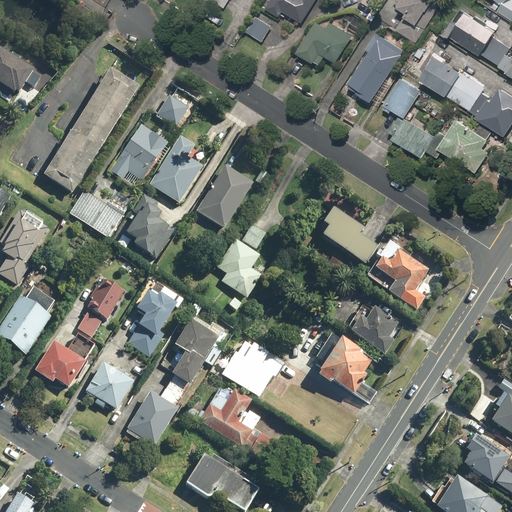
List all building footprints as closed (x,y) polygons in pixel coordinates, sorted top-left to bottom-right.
[(229,0),(210,0),(209,2),(224,10),(229,0)] [(271,0),(267,9),(281,17),(284,11),(303,23),(316,2),(316,0),(271,0)] [(396,0),(397,8),(407,14),(397,30),(418,43),(433,18),(425,14),(427,9),(422,6),(426,0),(396,0)] [(511,0),(495,0),(497,1),(493,7),(511,20),(511,0)] [(511,48),(493,37),(496,32),(466,14),(459,26),(453,23),(446,35),(481,57),(482,55),(500,66),(507,56),(511,48)] [(369,23),(356,15),(348,29),(361,37),(369,23)] [(272,27),(255,17),(246,33),(263,43),(272,27)] [(330,22),(326,28),(316,22),(298,53),(319,66),(325,56),(337,64),(354,35),(330,22)] [(372,103),(374,100),(381,104),(398,75),(392,71),(404,50),(376,33),(366,50),(369,52),(350,83),(362,90),(359,95),(372,103)] [(9,59),(11,58),(0,51),(0,87),(16,97),(31,72),(9,59)] [(48,68),(24,52),(20,57),(45,73),(48,68)] [(487,86),(437,55),(420,82),(470,113),(482,95),(487,86)] [(511,58),(507,56),(500,66),(499,68),(511,76),(511,58)] [(135,91),(107,73),(42,178),(71,196),(135,91)] [(383,108),(391,113),(392,111),(405,119),(422,91),(402,79),(383,108)] [(492,104),(488,101),(489,99),(482,95),(470,113),(478,117),(476,120),(505,138),(511,127),(511,96),(500,90),(492,104)] [(187,110),(167,97),(155,117),(175,130),(187,110)] [(456,120),(447,135),(439,130),(434,137),(406,119),(404,122),(399,118),(390,132),(395,136),(392,140),(422,159),(427,152),(438,159),(442,151),(477,173),(490,152),(483,148),(488,140),(456,120)] [(109,173),(123,182),(127,175),(140,184),(166,145),(140,127),(109,173)] [(186,161),(193,149),(177,140),(148,188),(178,206),(200,170),(186,161)] [(252,186),(224,168),(196,213),(223,230),(252,186)] [(269,175),(262,171),(254,183),(262,188),(269,175)] [(121,218),(83,192),(68,215),(106,241),(121,218)] [(0,213),(8,200),(0,195),(0,213)] [(152,213),(157,205),(144,197),(135,211),(138,213),(123,236),(134,243),(131,247),(149,259),(167,231),(155,223),(159,218),(152,213)] [(320,239),(348,257),(364,267),(377,247),(361,237),(365,231),(332,210),(322,225),(327,229),(320,239)] [(0,251),(0,255),(6,259),(0,268),(0,278),(14,287),(26,267),(21,265),(26,257),(31,259),(47,232),(23,218),(19,226),(16,224),(0,251)] [(266,233),(251,225),(242,243),(257,251),(266,233)] [(227,245),(220,241),(213,253),(220,257),(227,245)] [(249,271),(258,258),(234,242),(216,269),(226,275),(220,284),(245,301),(260,278),(249,271)] [(426,272),(396,252),(398,249),(388,243),(383,252),(380,250),(375,259),(378,261),(372,271),(392,284),(386,293),(405,305),(426,272)] [(342,265),(330,258),(326,266),(337,272),(342,265)] [(86,311),(88,312),(77,332),(91,339),(101,320),(106,322),(121,294),(101,283),(86,311)] [(145,295),(135,312),(144,318),(128,345),(149,358),(163,335),(159,332),(179,298),(164,289),(159,298),(157,297),(154,301),(145,295)] [(31,291),(23,303),(18,300),(0,328),(0,342),(25,358),(49,319),(44,316),(52,304),(31,291)] [(242,305),(233,298),(226,307),(235,314),(242,305)] [(387,339),(397,324),(373,308),(363,323),(357,319),(348,334),(383,357),(393,342),(387,339)] [(203,333),(205,329),(188,320),(173,349),(184,355),(170,379),(189,389),(215,340),(203,333)] [(315,378),(329,386),(330,384),(354,397),(365,376),(363,375),(369,363),(360,358),(362,354),(330,336),(316,361),(322,364),(315,378)] [(242,341),(222,377),(246,391),(244,393),(257,400),(271,377),(276,380),(285,365),(242,341)] [(32,373),(51,386),(53,383),(66,391),(83,365),(51,344),(32,373)] [(114,368),(112,372),(103,366),(85,395),(95,401),(94,404),(102,409),(104,407),(114,413),(127,393),(134,381),(114,368)] [(511,386),(503,381),(497,390),(511,399),(511,386)] [(206,406),(200,415),(192,410),(187,418),(203,428),(271,469),(282,451),(253,432),(260,420),(244,410),(248,403),(226,389),(222,396),(217,393),(209,407),(206,406)] [(123,434),(140,445),(142,442),(152,448),(175,412),(148,395),(123,434)] [(511,401),(501,395),(494,407),(498,410),(490,424),(511,437),(511,401)] [(461,467),(492,485),(499,489),(500,488),(507,492),(511,482),(511,480),(506,477),(507,474),(501,470),(508,458),(473,438),(464,452),(468,455),(461,467)] [(183,486),(207,502),(210,497),(233,511),(244,511),(256,494),(201,458),(183,486)] [(436,511),(437,511),(497,511),(501,507),(456,479),(436,511)] [(0,504),(9,490),(1,485),(0,485),(0,504)] [(27,511),(31,506),(15,497),(6,511),(27,511)]
